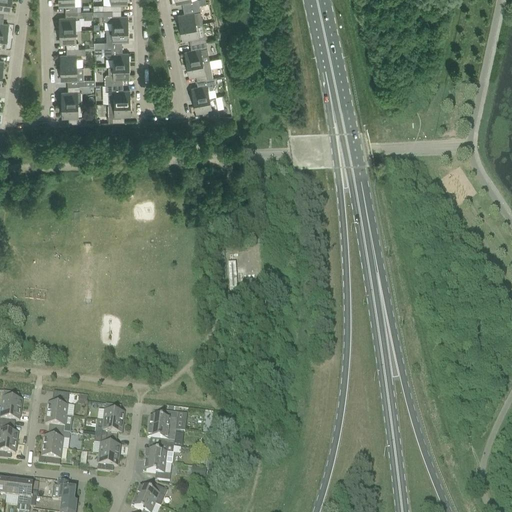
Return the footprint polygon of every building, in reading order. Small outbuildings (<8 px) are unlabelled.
[(0,0),(0,10),(10,12),(11,0),(0,0)] [(75,5),(74,0),(59,0),(59,6),(65,5),(66,11),(78,11),(77,5),(75,5)] [(127,4),(127,0),(111,0),(112,4),(103,4),(103,10),(121,10),(121,4),(127,4)] [(203,22),(200,4),(183,7),(184,13),(178,14),(181,27),(204,23),(204,22),(203,22)] [(121,15),(121,10),(103,10),(103,20),(112,22),(112,28),(128,28),(128,15),(121,15)] [(76,30),(75,17),(84,16),(84,11),(78,11),(66,11),(66,17),(60,17),(60,30),(76,30)] [(0,35),(7,36),(8,23),(0,22),(0,35)] [(206,41),(204,23),(181,27),(183,39),(189,38),(190,44),(206,41)] [(107,41),(104,41),(104,47),(122,47),(122,41),(128,41),(128,28),(112,28),(107,29),(107,41)] [(76,42),(76,30),(60,30),(60,43),(67,43),(67,48),(79,48),(79,42),(76,42)] [(203,60),(202,55),(208,54),(206,41),(190,44),(191,50),(185,51),(187,63),(203,61),(203,60)] [(129,52),(122,52),(122,47),(104,47),(104,54),(109,58),(113,58),(113,66),(129,65),(129,52)] [(77,67),(76,54),(86,53),(85,48),(79,48),(67,48),(67,54),(61,54),(61,67),(77,67)] [(210,59),(203,60),(203,61),(187,63),(190,76),(196,75),(197,81),(213,78),(210,59)] [(129,78),(129,65),(113,66),(108,66),(109,73),(108,73),(105,76),(105,84),(123,84),(123,78),(129,78)] [(77,80),(77,67),(61,67),(61,80),(68,80),(68,86),(80,85),(86,85),(86,79),(77,80)] [(210,97),(208,90),(213,89),(216,83),(215,77),(213,78),(197,81),(198,86),(192,87),(194,100),(210,97)] [(130,89),(124,90),(123,84),(105,84),(106,90),(107,90),(108,103),(130,102),(130,89)] [(82,91),(80,91),(80,85),(68,86),(68,91),(62,91),(62,104),(78,104),(78,103),(82,103),(82,91)] [(216,96),(210,97),(194,100),(197,113),(203,111),(204,117),(219,117),(218,107),(216,96)] [(131,115),(130,102),(108,103),(108,116),(109,116),(109,122),(124,121),(124,115),(131,115)] [(78,117),(78,104),(62,104),(63,117),(69,117),(69,123),(81,122),(81,123),(87,123),(87,116),(78,117)] [(235,264),(228,264),(229,292),(236,292),(235,264)] [(252,291),(251,281),(242,282),(243,291),(252,291)] [(15,395),(6,393),(3,393),(2,399),(0,410),(20,412),(22,401),(15,401),(15,395)] [(47,405),(46,415),(66,418),(72,418),(73,419),(74,407),(67,407),(68,395),(66,395),(56,394),(54,406),(47,405)] [(118,407),(108,406),(105,406),(104,412),(103,422),(122,425),(124,414),(117,413),(118,407)] [(19,422),(20,412),(0,410),(0,412),(0,426),(11,428),(12,421),(19,422)] [(177,415),(165,413),(164,419),(149,417),(148,429),(169,431),(175,432),(177,415)] [(65,428),(66,418),(46,415),(45,426),(52,426),(51,433),(70,435),(70,429),(65,428)] [(121,435),(122,425),(103,422),(101,433),(102,433),(101,439),(113,441),(114,434),(121,435)] [(11,434),(11,428),(0,426),(0,442),(16,445),(17,434),(11,434)] [(173,449),(175,432),(169,431),(148,429),(147,439),(161,441),(161,447),(173,449)] [(43,438),(42,448),(62,451),(63,440),(69,441),(70,435),(51,433),(50,439),(43,438)] [(113,446),(113,441),(101,439),(94,438),(94,444),(100,445),(98,455),(118,458),(120,447),(113,446)] [(15,455),(16,445),(0,442),(0,459),(7,461),(8,454),(15,455)] [(171,465),(173,449),(161,447),(160,453),(145,451),(144,462),(165,465),(171,465)] [(60,461),(62,451),(42,448),(41,459),(48,459),(47,466),(59,467),(60,461)] [(117,468),(118,458),(98,455),(97,466),(98,466),(97,472),(109,473),(110,467),(117,468)] [(164,475),(165,465),(144,462),(143,473),(157,475),(156,481),(166,482),(169,482),(170,476),(164,475)] [(191,477),(205,479),(206,470),(192,468),(191,477)] [(18,499),(20,484),(7,482),(5,498),(17,499),(18,499)] [(73,503),(75,491),(69,490),(70,485),(57,483),(57,488),(53,488),(52,501),(58,501),(73,503)] [(31,498),(31,495),(32,485),(20,484),(18,499),(17,499),(16,506),(29,508),(31,498)] [(160,508),(167,492),(155,487),(153,493),(139,487),(135,497),(155,506),(160,508)] [(151,511),(155,506),(135,497),(131,507),(141,511),(151,511)] [(75,511),(77,504),(73,503),(58,501),(58,502),(61,502),(59,511),(75,511)]
